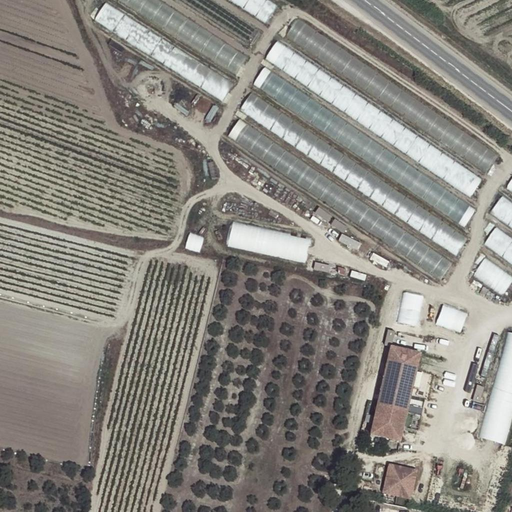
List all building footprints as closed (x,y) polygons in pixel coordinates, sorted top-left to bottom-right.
[(249,57),(158,0),(116,0),(237,76),(249,57)] [(262,33),(211,0),(171,0),(250,51),(262,33)] [(280,6),(270,0),(230,0),(268,24),(280,6)] [(233,85),(106,2),(94,19),(222,103),(233,85)] [(499,154),(296,19),(284,37),(487,172),(499,154)] [(483,179),(277,41),(265,59),(471,197),(483,179)] [(477,210),(264,68),(253,85),(465,227),(477,210)] [(468,237),(251,92),(239,110),(456,255),(468,237)] [(452,263),(238,119),(226,137),(440,281),(452,263)] [(511,175),(503,187),(511,193),(511,175)] [(511,204),(502,197),(490,214),(511,230),(511,204)] [(233,223),(228,246),(306,262),(311,239),(233,223)] [(511,238),(495,226),(482,245),(511,266),(511,238)] [(511,280),(511,276),(485,258),(472,276),(502,296),(511,280)] [(423,298),(404,294),(398,324),(417,328),(423,298)] [(443,304),(436,324),(461,334),(469,314),(443,304)] [(511,420),(511,333),(508,333),(478,439),(505,446),(511,420)] [(390,347),(370,435),(399,441),(420,354),(390,347)] [(473,399),(480,400),(484,386),(476,384),(473,399)] [(383,488),(410,494),(416,471),(388,465),(383,488)] [(382,492),(409,499),(410,494),(383,488),(382,492)]
